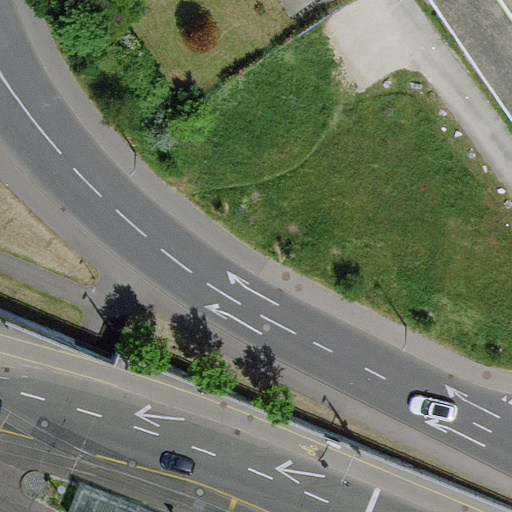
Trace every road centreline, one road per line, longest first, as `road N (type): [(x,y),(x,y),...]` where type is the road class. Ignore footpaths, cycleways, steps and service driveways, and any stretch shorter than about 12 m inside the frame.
road 1 (primary): [(458,415),(204,280),(95,192),(52,132)]
road 2 (primary): [(345,511),(184,447),(0,391)]
